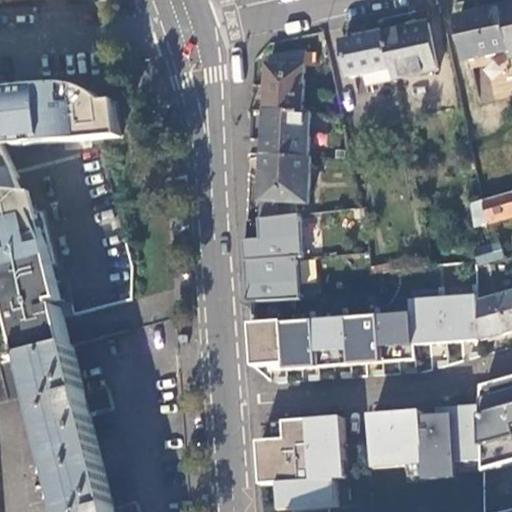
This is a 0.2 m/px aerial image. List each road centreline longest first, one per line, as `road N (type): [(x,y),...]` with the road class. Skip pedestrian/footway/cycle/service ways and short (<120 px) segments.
road 1 (tertiary): [(205,33),(234,406)]
road 2 (residential): [(511,367),(429,390),(234,406)]
road 3 (unknown): [(43,41),(98,292)]
road 4 (residential): [(205,33),(0,43)]
road 5 (residential): [(205,33),(362,0)]
